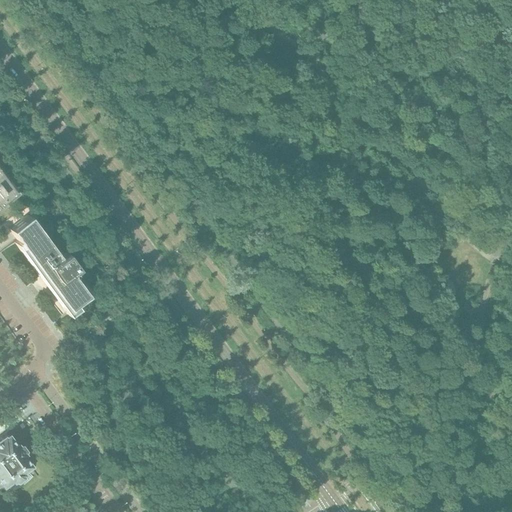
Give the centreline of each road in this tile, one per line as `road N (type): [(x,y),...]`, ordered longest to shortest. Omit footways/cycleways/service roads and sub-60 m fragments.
road 1 (tertiary): [(330,497),(0,52)]
road 2 (unknown): [(161,0),(245,49),(350,180),(384,305),(428,405)]
road 3 (residential): [(140,511),(35,367),(18,379)]
road 4 (residential): [(18,379),(114,511)]
road 5 (unknown): [(482,511),(428,405)]
